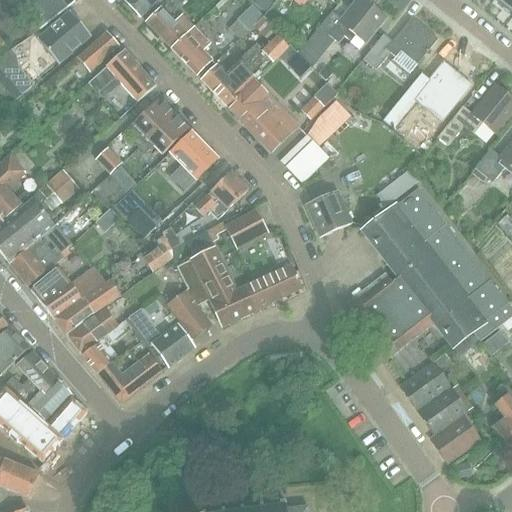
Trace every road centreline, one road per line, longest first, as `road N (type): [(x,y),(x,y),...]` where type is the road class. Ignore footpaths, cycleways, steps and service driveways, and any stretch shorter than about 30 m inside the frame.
road 1 (residential): [(318,329),(324,305),(280,201),(89,0)]
road 2 (residential): [(125,429),(235,347),(318,329)]
road 3 (residential): [(318,329),(444,510)]
road 4 (residential): [(125,429),(0,292)]
